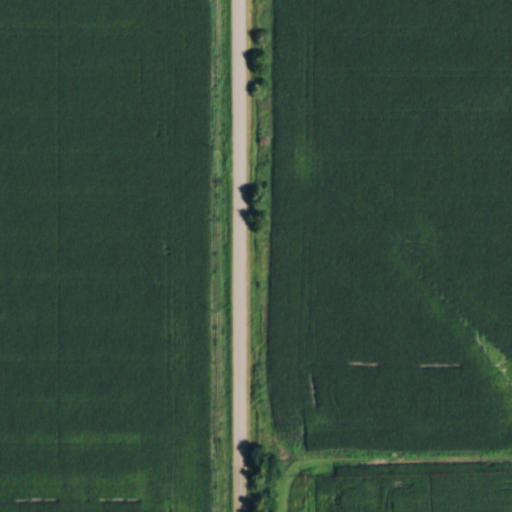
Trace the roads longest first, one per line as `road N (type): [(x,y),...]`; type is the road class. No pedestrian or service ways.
road 1 (residential): [(245,511),(238,0)]
road 2 (track): [(284,511),(287,481),(315,463),(511,462)]
